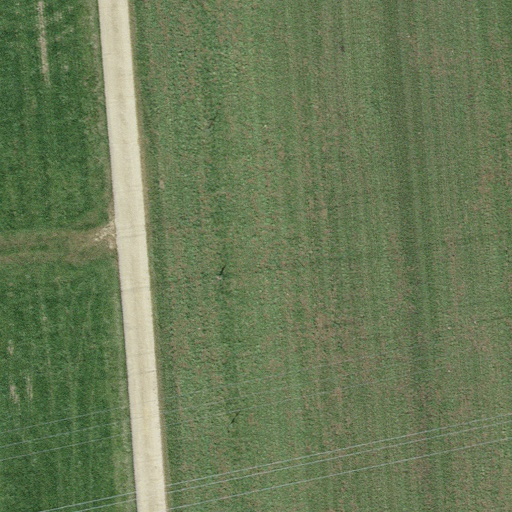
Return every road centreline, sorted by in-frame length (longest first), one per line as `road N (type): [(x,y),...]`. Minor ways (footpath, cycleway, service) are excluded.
road 1 (track): [(105,0),(146,511)]
road 2 (track): [(124,245),(0,254)]
